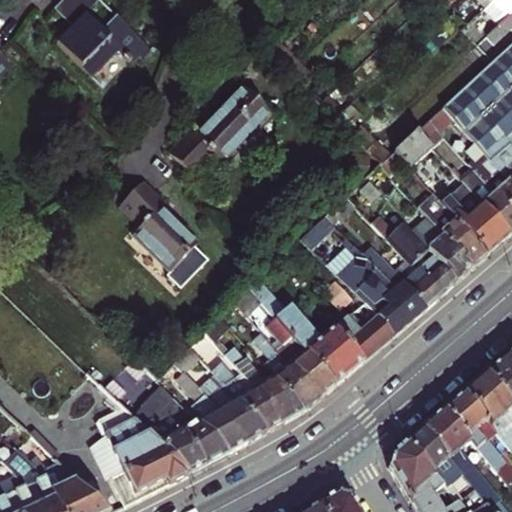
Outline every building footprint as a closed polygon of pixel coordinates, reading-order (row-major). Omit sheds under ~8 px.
[(115,14),(101,29),(83,12),(70,0),(60,0),(52,8),(73,29),(56,47),(87,77),(114,50),(128,64),(137,54),(141,58),(150,49),(115,14)] [(70,0),(83,12),(94,0),(70,0)] [(479,0),(487,8),(491,5),(496,0),(479,0)] [(511,0),(496,0),(491,5),(508,21),(511,16),(511,0)] [(511,32),(511,16),(508,21),(487,40),(495,48),(511,32)] [(453,124),(464,136),(511,92),(511,45),(442,112),(453,124)] [(286,76),(302,92),(306,88),(290,72),(286,76)] [(302,92),(319,109),(325,103),(309,86),(306,88),(302,92)] [(244,90),(195,137),(192,134),(170,156),(192,180),(214,157),(221,164),(269,117),(244,90)] [(511,92),(464,136),(489,162),(510,144),(507,141),(511,135),(511,92)] [(428,126),(439,138),(453,124),(442,112),(428,126)] [(342,117),(334,124),(349,140),(357,132),(342,117)] [(428,126),(417,137),(432,154),(444,143),(439,138),(428,126)] [(349,140),(366,156),(375,147),(359,130),(357,132),(349,140)] [(404,169),(410,175),(432,154),(417,137),(395,158),(404,169)] [(511,142),(510,144),(489,162),(498,172),(509,185),(511,187),(511,142)] [(380,171),(390,162),(375,147),(366,156),(380,171)] [(395,158),(390,162),(380,171),(389,181),(390,182),(404,169),(395,158)] [(380,171),(367,183),(346,202),(352,207),(375,186),(379,190),(389,181),(380,171)] [(473,175),(474,175),(511,216),(511,187),(509,185),(498,172),(487,182),(478,171),(473,175)] [(461,187),(482,210),(508,239),(511,235),(511,216),(474,175),(461,187)] [(419,185),(448,217),(486,259),(508,239),(482,210),(476,215),(466,203),(457,211),(427,178),(419,185)] [(143,186),(121,208),(142,230),(134,238),(170,275),(196,249),(160,212),(164,207),(143,186)] [(346,202),(327,220),(334,227),(337,224),(339,226),(355,211),(352,207),(346,202)] [(486,259),(448,217),(433,229),(438,235),(472,272),(486,259)] [(382,229),(377,233),(385,243),(390,239),(382,229)] [(422,248),(410,235),(392,252),(404,265),(411,272),(415,269),(429,256),(433,260),(456,285),(472,272),(438,235),(422,248)] [(394,293),(401,288),(425,314),(442,299),(419,274),(415,269),(411,272),(404,265),(392,276),(370,251),(362,258),(394,293)] [(365,290),(378,306),(371,311),(378,319),(394,339),(425,314),(401,288),(394,293),(362,258),(361,256),(352,264),(370,286),(365,290)] [(433,260),(419,274),(442,299),(456,285),(433,260)] [(261,306),(276,323),(335,389),(355,372),(363,365),(334,332),(320,344),(291,310),(284,315),(257,283),(248,291),(261,306)] [(248,291),(234,306),(243,317),(247,321),(261,306),(248,291)] [(342,310),(350,319),(354,316),(365,306),(357,297),(342,310)] [(220,321),(229,332),(243,317),(234,306),(220,321)] [(334,332),(363,365),(394,339),(378,319),(366,330),(354,316),(350,319),(334,332)] [(213,345),(215,348),(230,333),(229,332),(220,321),(205,336),(213,345)] [(335,389),(276,323),(266,332),(282,350),(276,354),(281,360),(285,364),(289,369),(318,402),(335,389)] [(205,336),(189,353),(196,361),(213,345),(205,336)] [(173,370),(184,381),(200,365),(196,361),(189,353),(173,370)] [(225,359),(255,393),(283,425),(302,415),(273,382),(263,388),(247,364),(245,365),(236,353),(225,359)] [(511,354),(487,376),(511,407),(511,354)] [(274,365),(277,370),(285,364),(281,360),(274,365)] [(246,398),(219,368),(210,376),(215,382),(264,436),(283,425),(255,393),(246,398)] [(289,369),(273,382),(302,415),(307,412),(318,402),(289,369)] [(183,414),(226,458),(246,446),(199,397),(184,381),(173,370),(166,377),(194,408),(183,414)] [(511,407),(487,376),(464,396),(498,439),(510,454),(511,452),(511,407)] [(215,382),(199,397),(246,446),(264,436),(215,382)] [(163,417),(174,406),(159,390),(129,421),(149,441),(187,478),(204,470),(181,434),(163,417)] [(464,396),(446,411),(472,442),(504,484),(511,478),(511,475),(489,446),(498,439),(464,396)] [(204,470),(226,458),(183,414),(174,406),(163,417),(181,434),(204,470)] [(446,411),(423,431),(487,511),(505,511),(459,452),(472,442),(446,411)] [(149,441),(129,421),(120,412),(95,424),(102,439),(86,448),(104,483),(108,481),(122,510),(187,478),(149,441)] [(487,511),(423,431),(407,444),(463,511),(487,511)] [(463,511),(407,444),(391,459),(390,473),(413,511),(463,511)] [(35,511),(59,511),(45,483),(29,467),(17,455),(2,469),(14,480),(26,492),(35,511)] [(45,483),(59,511),(101,511),(56,467),(46,472),(34,462),(29,467),(45,483)] [(11,511),(35,511),(26,492),(14,480),(0,486),(0,494),(6,501),(11,511)] [(11,511),(6,501),(0,494),(0,511),(11,511)] [(355,511),(349,501),(338,497),(320,507),(322,511),(355,511)]
